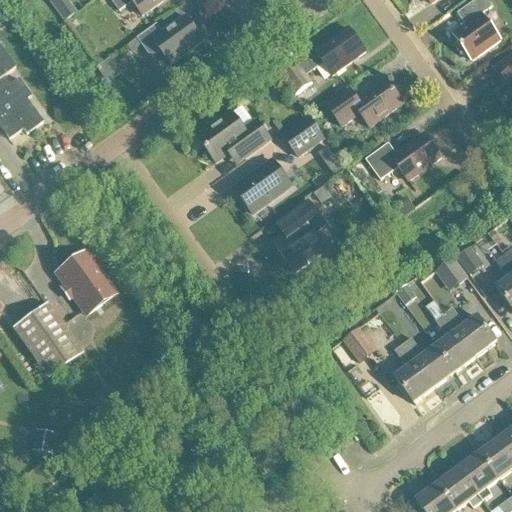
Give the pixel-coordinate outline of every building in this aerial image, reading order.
[(169,0),(109,0),(120,14),(133,5),(143,19),(169,0)] [(473,65),(501,45),(482,18),(492,11),(484,0),(481,0),(457,17),(466,30),(454,38),(462,50),(462,53),(463,53),(462,59),(469,60),(473,65)] [(204,45),(186,19),(164,35),(158,27),(137,41),(152,61),(161,54),(172,68),(204,45)] [(324,67),(333,80),(366,56),(350,32),(316,56),(317,57),(284,81),(296,99),(313,87),(307,79),(324,67)] [(9,87),(3,79),(15,71),(0,50),(0,129),(9,142),(23,132),(27,137),(43,125),(26,102),(31,99),(18,81),(9,87)] [(511,60),(495,73),(508,90),(497,99),(511,120),(511,60)] [(403,107),(387,84),(358,104),(350,94),(327,110),(342,131),(360,118),(370,131),(403,107)] [(243,110),(233,117),(232,116),(198,141),(216,166),(236,152),(244,163),(272,144),(258,124),(254,126),(243,110)] [(331,151),(309,120),(287,136),(278,123),(273,127),(299,163),(320,148),(326,155),(331,151)] [(442,161),(425,138),(397,158),(389,147),(366,164),(381,184),(399,172),(409,185),(442,161)] [(254,218),(292,191),(273,164),(234,192),(254,218)] [(334,178),(343,172),(339,165),(329,172),(334,178)] [(362,173),(355,178),(361,188),(368,183),(362,173)] [(314,197),(322,208),(332,200),(325,190),(314,197)] [(406,201),(388,214),(389,215),(397,227),(408,219),(415,213),(406,201)] [(295,277),(326,256),(315,239),(328,230),(311,205),(276,228),(284,240),(274,247),(295,277)] [(468,251),(455,261),(469,281),(483,271),(468,251)] [(86,317),(113,297),(84,256),(56,276),(86,317)] [(511,311),(511,267),(505,258),(497,264),(510,282),(497,291),(511,311)] [(451,296),(469,283),(454,263),(437,275),(451,296)] [(48,381),(82,357),(46,307),(12,331),(48,381)] [(444,318),(477,361),(498,346),(478,319),(466,328),(453,311),(444,318)] [(456,376),(477,361),(444,318),(436,324),(448,341),(436,350),(456,376)] [(360,368),(377,355),(360,332),(342,345),(360,368)] [(456,376),(436,350),(425,358),(412,341),(403,348),(436,391),(456,376)] [(415,406),(436,391),(403,348),(395,354),(407,371),(395,380),(415,406)] [(365,367),(350,378),(368,402),(382,392),(365,367)] [(511,454),(511,434),(502,441),(511,454)] [(500,483),(511,473),(511,454),(502,441),(481,457),(500,483)] [(481,457),(460,472),(479,498),(484,506),(492,499),(487,492),(500,483),(481,457)] [(475,511),(484,506),(479,498),(460,472),(439,488),(456,511),(459,511),(468,506),(472,511),(475,511)] [(456,511),(439,488),(417,504),(423,511),(456,511)] [(502,511),(511,511),(511,500),(500,510),(502,511)]
